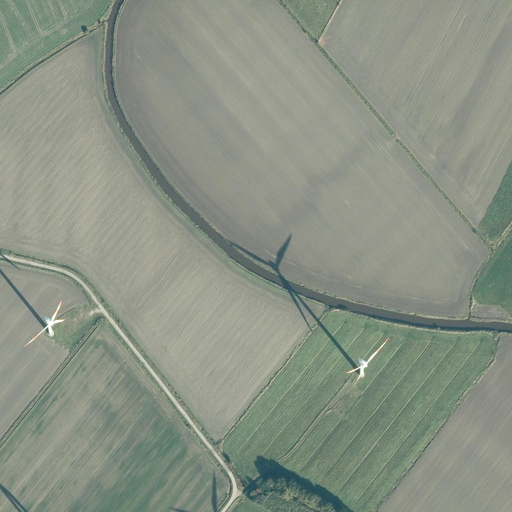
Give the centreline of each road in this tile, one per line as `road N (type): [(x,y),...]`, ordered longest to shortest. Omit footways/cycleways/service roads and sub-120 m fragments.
road 1 (track): [(222,511),(234,479),(86,289),(67,273),(0,256)]
road 2 (track): [(233,498),(294,452),(345,391)]
